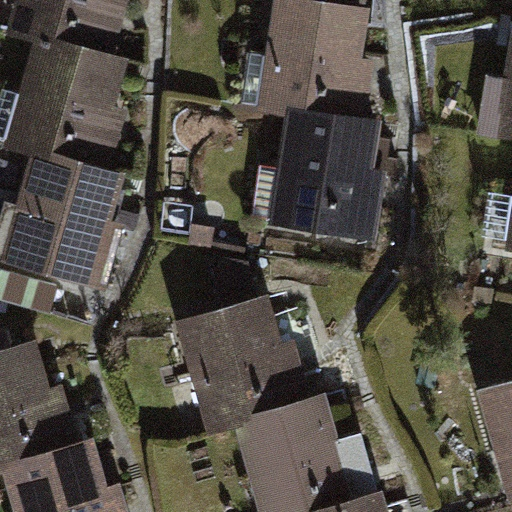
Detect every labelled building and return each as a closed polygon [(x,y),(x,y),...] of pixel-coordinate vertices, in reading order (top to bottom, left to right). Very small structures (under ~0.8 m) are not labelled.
[(114,0),(19,0),(13,33),(30,36),(120,55),(131,6),(114,3),(114,0)] [(366,7),(300,0),(271,0),(259,114),(273,115),(367,126),(374,70),(359,68),(366,7)] [(511,31),(508,31),(495,148),(509,149),(511,149),(511,31)] [(120,55),(30,36),(3,161),(29,166),(119,185),(129,140),(104,135),(120,55)] [(367,126),(273,115),(259,235),(381,249),(388,186),(375,185),(381,127),(367,126)] [(511,149),(509,149),(496,269),(511,270),(511,149)] [(119,185),(29,166),(5,277),(108,299),(122,234),(109,231),(119,185)] [(252,260),(212,270),(223,310),(172,323),(188,389),(209,384),(219,423),(231,420),(305,401),(292,351),(276,355),(252,260)] [(32,342),(0,351),(0,472),(4,472),(75,451),(58,393),(47,397),(32,342)] [(511,387),(480,397),(508,496),(511,495),(511,387)] [(305,401),(231,420),(249,492),(266,488),(272,511),(371,511),(354,444),(338,448),(325,396),(305,401)] [(75,451),(4,472),(15,511),(124,511),(120,497),(109,500),(93,446),(75,451)]
